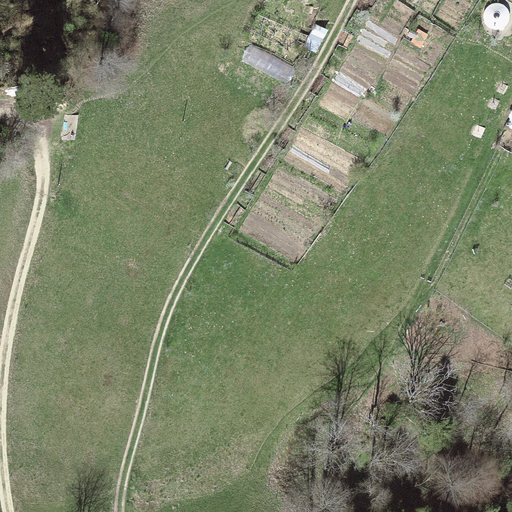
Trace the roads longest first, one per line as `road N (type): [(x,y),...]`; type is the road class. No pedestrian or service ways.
road 1 (track): [(118,511),(167,311),(298,102),(351,0)]
road 2 (track): [(8,511),(4,369),(43,185),(28,129),(0,113)]
